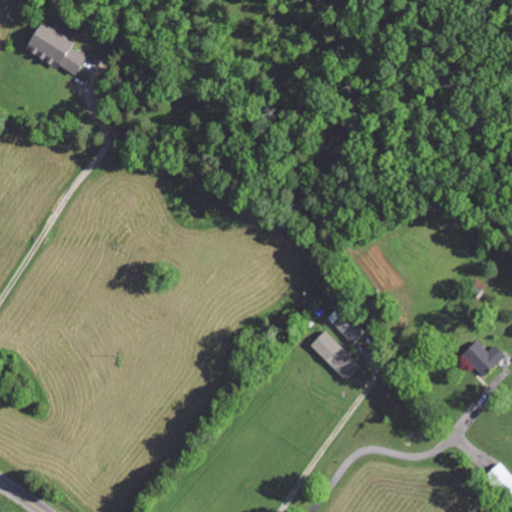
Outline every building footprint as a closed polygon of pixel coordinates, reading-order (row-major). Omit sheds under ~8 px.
[(77,74),(88,56),(72,46),(76,40),(44,21),(27,48),(60,68),(62,65),(77,74)] [(336,324),(354,343),(369,330),(351,311),(336,324)] [(362,365),(328,329),(313,344),(347,379),(362,365)] [(465,353),(486,375),(507,355),(497,344),(490,351),(479,340),(465,353)] [(511,503),(511,473),(501,462),(486,476),(511,503)]
